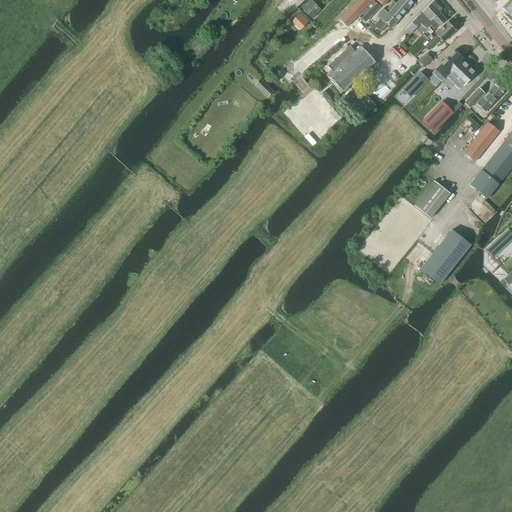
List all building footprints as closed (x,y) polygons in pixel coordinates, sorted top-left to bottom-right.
[(357,16),(372,0),(357,0),(339,20),(347,27),(357,16)] [(372,0),(357,16),(359,17),(358,18),(359,19),(360,18),(365,22),(379,6),(372,0)] [(401,17),(414,2),(410,0),(400,0),(393,9),(401,17)] [(511,0),(510,0),(503,8),(511,17),(511,0)] [(439,12),(442,10),(434,1),(405,31),(410,36),(420,24),(425,29),(429,25),(434,31),(446,20),(439,12)] [(391,29),(401,17),(393,9),(388,14),(383,10),(377,16),(380,19),(374,27),(380,32),(386,25),(391,29)] [(439,39),(442,43),(455,31),(447,22),(435,34),(436,35),(433,38),(429,42),(425,46),(429,50),(436,43),(436,42),(439,39)] [(364,50),(361,47),(328,76),(332,80),(331,80),(342,91),(374,61),(364,50)] [(446,78),(462,61),(463,60),(454,51),(431,74),(436,78),(441,83),(446,78)] [(425,68),(433,61),(432,60),(433,60),(428,55),(420,63),(425,68)] [(463,63),(462,61),(446,78),(453,85),(458,90),(462,86),(462,87),(475,74),(467,66),(468,66),(464,62),(463,63)] [(419,73),(402,90),(410,98),(427,81),(419,73)] [(485,113),(502,94),(494,87),(485,96),(479,90),(465,104),(469,109),(475,103),(485,113)] [(359,89),(349,98),(358,108),(364,115),(374,106),(375,105),(369,98),(368,99),(359,89)] [(422,122),(433,133),(452,113),(441,102),(422,122)] [(475,162),(499,132),(488,123),(464,153),(475,162)] [(511,131),(504,141),(505,142),(470,186),(487,199),(511,168),(511,131)] [(430,219),(450,194),(433,181),(414,206),(430,219)] [(439,286),(471,246),(451,230),(419,270),(439,286)] [(509,286),(511,282),(511,270),(503,280),(509,286)]
